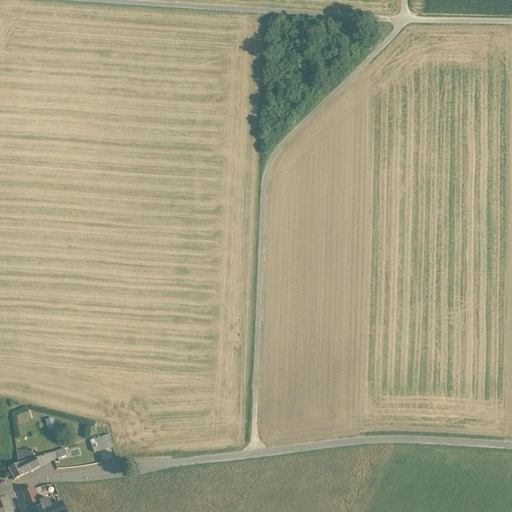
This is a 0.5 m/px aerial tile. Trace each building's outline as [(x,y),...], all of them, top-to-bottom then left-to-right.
[(53,418),(46,419),(47,430),(55,428),(53,418)] [(108,435),(103,437),(107,449),(112,447),(108,435)] [(103,437),(94,439),(98,451),(98,452),(107,449),(103,437)] [(94,439),(90,441),(94,453),(98,451),(94,439)] [(64,449),(50,453),(52,458),(57,457),(56,455),(65,452),(64,449)] [(50,453),(39,457),(41,466),(53,460),(52,458),(50,453)] [(39,457),(18,464),(8,469),(14,480),(41,466),(39,457)] [(65,511),(54,484),(33,487),(31,488),(33,494),(51,491),(56,504),(51,507),(42,510),(43,511),(65,511)] [(33,494),(31,488),(22,492),(29,511),(40,506),(42,510),(51,507),(47,498),(38,501),(39,502),(37,503),(33,494)]
